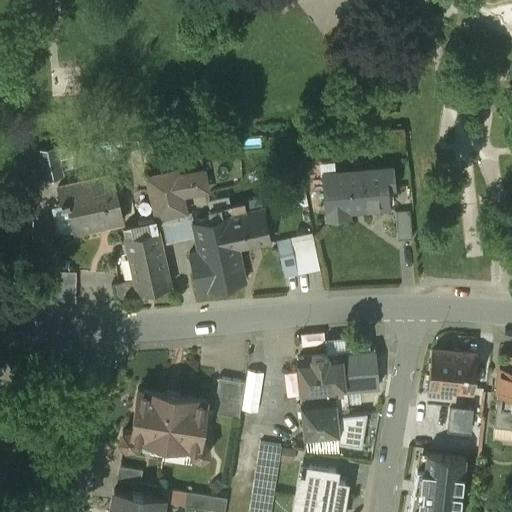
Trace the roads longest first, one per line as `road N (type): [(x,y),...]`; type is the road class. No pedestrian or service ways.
road 1 (residential): [(419,305),(100,333)]
road 2 (residential): [(382,511),(419,305)]
road 3 (residential): [(100,333),(74,511)]
